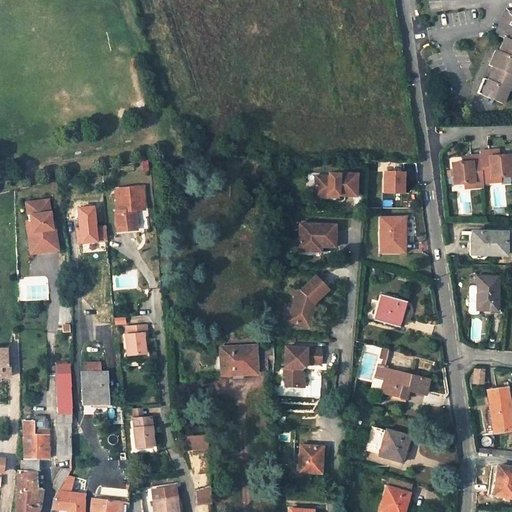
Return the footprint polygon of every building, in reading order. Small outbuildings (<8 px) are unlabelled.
[(511,9),(508,11),(499,34),(505,37),(499,50),(496,48),(489,64),(493,65),(487,78),(484,77),(478,91),(502,102),(508,88),(511,89),(511,88),(511,9)] [(508,11),(505,9),(495,33),(499,34),(508,11)] [(135,58),(130,60),(136,75),(141,73),(135,58)] [(231,145),(220,145),(219,154),(231,154),(231,145)] [(486,150),(480,151),(480,155),(482,182),(494,181),(494,176),(500,176),(510,175),(509,156),(509,154),(498,155),(493,156),(492,150),(486,150)] [(482,182),(480,155),(474,155),(469,155),(469,161),(463,162),(452,162),(453,183),(465,182),(470,181),(471,186),(483,185),(482,182)] [(383,191),(406,192),(407,169),(383,168),(383,191)] [(313,189),(319,196),(328,196),(332,194),(336,194),(336,195),(354,195),(356,173),(338,172),(338,173),(328,173),(328,176),(314,175),(313,189)] [(133,190),(133,187),(115,188),(116,210),(114,211),(116,233),(135,232),(134,210),(139,209),(139,202),(142,201),(142,189),(133,190)] [(55,249),(52,228),(50,228),(49,222),(46,199),(23,202),(25,215),(28,215),(28,220),(23,220),(28,253),(55,249)] [(404,217),(380,217),(380,251),(404,251),(404,217)] [(332,241),(333,224),(298,222),(296,244),(319,245),(319,240),(332,241)] [(506,232),(471,231),(471,239),(468,239),(467,256),(470,258),(482,259),(484,258),(486,254),(505,254),(506,232)] [(310,302),(311,304),(326,290),(314,276),(299,290),(295,289),(290,308),(295,309),(291,322),(307,326),(312,308),(311,307),(308,307),(309,303),(310,302)] [(497,277),(477,276),(475,309),(497,309),(497,277)] [(382,294),(375,320),(398,326),(406,301),(382,294)] [(295,309),(290,308),(287,321),(291,322),(295,309)] [(143,354),(143,344),(142,334),(145,334),(144,325),(124,327),(125,335),(124,335),(125,355),(143,354)] [(373,379),(379,346),(366,344),(359,377),(373,379)] [(255,345),(220,347),(220,375),(256,374),(256,369),(267,369),(267,355),(256,355),(255,345)] [(285,377),(285,386),(298,386),(304,380),(304,371),(301,369),(301,365),(303,363),(306,363),(306,362),(320,362),(320,347),(284,346),(284,367),(288,367),(288,374),(285,377)] [(6,349),(0,349),(0,376),(9,376),(9,366),(6,366),(6,349)] [(56,364),(57,421),(71,422),(71,411),(69,363),(56,364)] [(384,379),(386,369),(377,367),(374,377),(384,379)] [(473,368),(473,383),(484,383),(484,368),(473,368)] [(384,379),(380,392),(405,398),(407,390),(425,395),(429,380),(386,369),(384,379)] [(106,371),(82,372),(82,403),(103,403),(103,386),(106,386),(106,371)] [(511,426),(506,387),(486,390),(489,410),(484,411),(487,433),(511,429),(511,426)] [(143,407),(132,408),(133,418),(144,417),(143,407)] [(144,417),(133,418),(136,447),(154,446),(153,435),(153,427),(155,427),(154,417),(144,417)] [(38,471),(39,458),(48,458),(48,434),(32,433),(32,428),(33,421),(22,421),(23,461),(23,463),(22,470),(35,471),(38,471)] [(71,422),(57,421),(56,457),(70,457),(71,422)] [(379,454),(378,455),(401,462),(409,436),(386,429),(386,430),(371,426),(364,450),(379,454)] [(178,437),(179,450),(207,449),(207,436),(178,437)] [(322,447),(300,445),(298,470),(320,472),(322,447)] [(511,456),(511,451),(479,448),(479,452),(511,456)] [(511,467),(497,465),(493,494),(511,497),(511,467)] [(58,472),(56,475),(55,477),(54,479),(52,485),(52,487),(57,491),(70,470),(70,468),(61,468),(58,472)] [(18,470),(16,502),(39,506),(41,490),(33,489),(35,471),(22,470),(20,470),(18,470)] [(385,486),(377,511),(380,511),(402,511),(411,485),(389,479),(387,486),(385,486)] [(152,511),(177,511),(176,497),(174,483),(150,485),(152,511)] [(197,504),(211,503),(210,485),(196,490),(197,504)] [(51,508),(66,509),(66,511),(82,511),(83,496),(56,493),(53,497),(51,508)] [(89,511),(120,511),(120,510),(121,501),(92,497),(90,509),(89,511)] [(16,502),(15,511),(36,511),(39,506),(16,502)]
